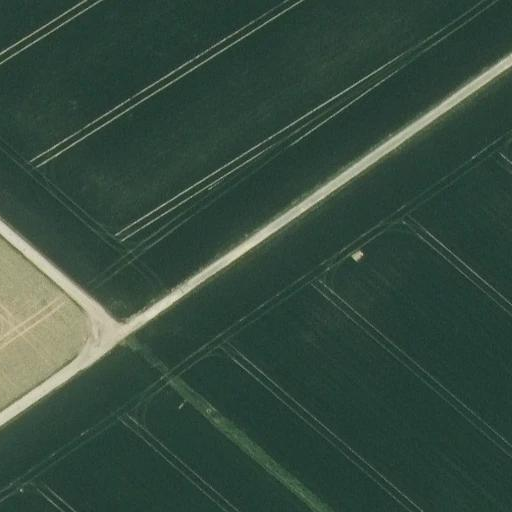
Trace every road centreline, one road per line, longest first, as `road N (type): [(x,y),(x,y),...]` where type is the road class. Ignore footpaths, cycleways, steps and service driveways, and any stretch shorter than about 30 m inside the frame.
road 1 (track): [(511,63),(0,421)]
road 2 (track): [(0,229),(321,511)]
